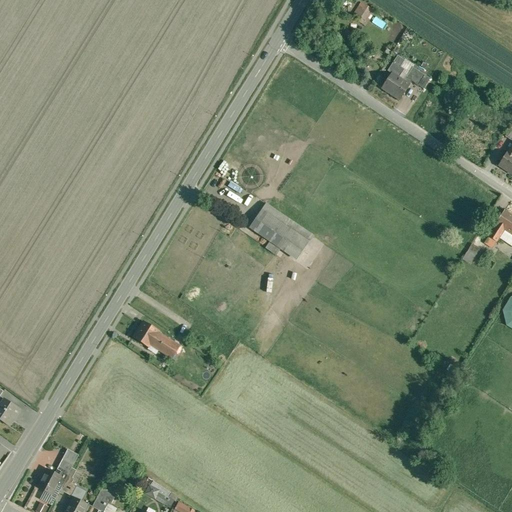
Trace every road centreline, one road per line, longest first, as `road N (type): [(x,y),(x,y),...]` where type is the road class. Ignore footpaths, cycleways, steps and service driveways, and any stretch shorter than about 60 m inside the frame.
road 1 (tertiary): [(278,39),(0,493)]
road 2 (unclassified): [(278,39),(511,194)]
